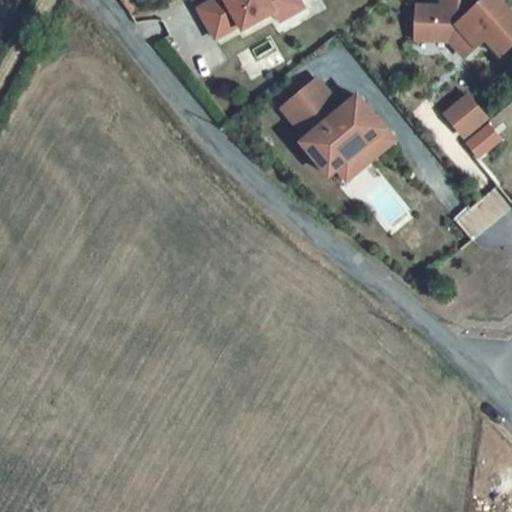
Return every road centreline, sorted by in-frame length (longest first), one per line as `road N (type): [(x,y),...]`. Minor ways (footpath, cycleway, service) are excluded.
road 1 (unclassified): [(99,0),(275,202),(487,378)]
road 2 (unknown): [(493,214),(458,209),(339,55)]
